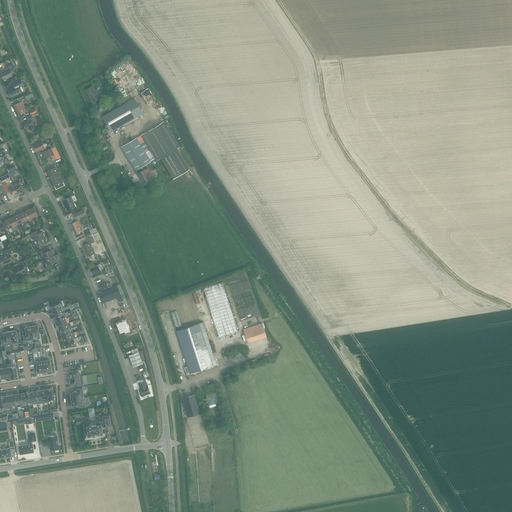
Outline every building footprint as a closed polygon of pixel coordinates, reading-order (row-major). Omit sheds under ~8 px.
[(0,72),(0,73),(3,80),(12,76),(10,72),(15,69),(13,63),(5,67),(6,70),(0,72)] [(135,66),(133,67),(131,63),(121,67),(124,74),(137,69),(135,66)] [(8,90),(11,97),(22,92),(20,87),(23,85),(20,80),(12,84),(14,87),(8,90)] [(86,90),(93,102),(100,98),(92,86),(86,90)] [(128,101),(101,117),(110,132),(137,117),(128,101)] [(22,102),(14,105),(14,106),(16,110),(24,107),(22,102)] [(24,107),(16,110),(18,115),(26,111),(28,110),(26,106),(24,107)] [(22,123),(25,129),(29,127),(30,131),(35,129),(32,123),(35,121),(32,115),(30,115),(27,117),(28,120),(22,123)] [(164,121),(120,146),(143,183),(153,176),(146,164),(154,159),(156,162),(162,159),(176,179),(190,170),(176,149),(180,147),(164,121)] [(32,145),(35,152),(44,148),(41,141),(43,140),(41,137),(34,140),(36,143),(32,145)] [(48,149),(43,152),(46,158),(51,156),(53,160),(60,157),(55,146),(48,149)] [(4,150),(0,152),(0,156),(3,162),(8,159),(10,162),(13,161),(9,154),(6,155),(4,150)] [(47,172),(49,176),(50,175),(54,186),(62,182),(55,168),(47,172)] [(16,183),(13,185),(18,194),(23,191),(21,186),(25,184),(21,177),(15,180),(16,183)] [(4,185),(2,186),(5,191),(7,190),(7,191),(10,190),(13,196),(18,194),(13,185),(8,187),(7,183),(4,185)] [(66,195),(67,198),(61,201),(63,205),(64,204),(66,207),(66,208),(66,210),(67,210),(68,211),(76,207),(71,197),(74,195),(72,191),(66,195)] [(34,207),(29,210),(33,217),(37,215),(34,207)] [(29,210),(24,212),(28,220),(31,218),(32,221),(34,220),(33,217),(29,210)] [(73,214),(76,220),(86,215),(83,210),(73,214)] [(24,212),(19,214),(24,225),(23,222),(28,220),(24,212)] [(19,214),(14,217),(18,224),(21,223),(22,226),(24,225),(19,214)] [(14,217),(9,219),(15,231),(13,227),(18,224),(14,217)] [(15,231),(9,219),(4,221),(8,229),(11,228),(12,232),(15,231)] [(79,227),(81,226),(78,220),(70,224),(75,234),(79,232),(81,231),(79,227)] [(35,238),(36,241),(44,237),(42,232),(36,234),(35,232),(29,234),(32,239),(35,238)] [(44,237),(36,241),(38,244),(34,245),(37,250),(43,247),(42,245),(47,242),(44,237)] [(90,244),(95,242),(93,237),(86,241),(87,243),(82,246),(87,257),(94,253),(90,244)] [(3,251),(5,255),(0,257),(0,261),(2,266),(13,260),(9,253),(11,252),(9,248),(3,251)] [(43,256),(45,259),(53,255),(50,250),(45,252),(44,249),(38,252),(41,258),(43,256)] [(53,255),(45,259),(46,262),(43,264),(46,270),(52,267),(51,264),(56,262),(53,255)] [(19,266),(13,269),(15,272),(16,276),(24,272),(26,272),(23,265),(24,264),(22,261),(18,263),(19,266)] [(91,268),(89,268),(91,275),(100,271),(98,265),(95,266),(94,265),(90,267),(91,268)] [(106,281),(99,284),(101,291),(108,288),(106,281)] [(207,287),(203,288),(205,296),(219,337),(238,331),(222,282),(207,287)] [(120,284),(98,293),(102,303),(117,297),(118,301),(122,299),(121,295),(124,293),(120,284)] [(59,303),(50,307),(52,312),(61,308),(59,303)] [(61,308),(52,312),(54,317),(63,313),(61,308)] [(170,313),(175,328),(181,325),(176,311),(170,313)] [(63,313),(54,317),(56,322),(65,318),(65,319),(66,318),(64,313),(63,313)] [(56,322),(55,322),(57,328),(58,327),(67,323),(65,319),(65,318),(56,322)] [(116,324),(119,333),(124,331),(125,333),(129,331),(125,320),(116,324)] [(266,320),(246,326),(250,341),(270,335),(266,320)] [(67,323),(58,327),(60,332),(69,328),(69,329),(71,328),(69,322),(67,323)] [(199,323),(176,331),(190,374),(213,366),(216,365),(212,353),(209,341),(202,322),(199,323)] [(38,325),(31,326),(33,337),(36,336),(37,339),(40,338),(39,336),(38,325)] [(26,334),(23,335),(24,341),(33,339),(33,337),(31,326),(26,327),(25,327),(26,334)] [(69,328),(60,332),(62,337),(71,333),(69,329),(69,328)] [(14,331),(10,331),(12,344),(18,343),(21,343),(21,341),(19,332),(16,333),(16,330),(14,331)] [(4,339),(1,340),(1,341),(2,346),(5,345),(12,344),(10,331),(5,332),(3,332),(4,339)] [(71,333),(62,337),(63,342),(73,338),(73,339),(75,338),(73,333),(71,333)] [(63,342),(65,348),(75,344),(73,339),(73,338),(63,342)] [(128,355),(133,367),(142,363),(138,351),(128,355)] [(49,360),(42,361),(44,372),(51,371),(49,360)] [(42,361),(36,362),(37,373),(44,372),(42,361)] [(75,370),(68,371),(69,378),(79,376),(78,370),(81,369),(80,366),(74,367),(75,370)] [(143,374),(148,374),(148,369),(138,370),(139,379),(144,379),(143,374)] [(79,376),(69,378),(70,384),(77,383),(77,386),(83,385),(83,382),(81,376),(79,376)] [(138,389),(141,396),(150,393),(147,386),(146,386),(144,381),(138,383),(140,388),(138,389)] [(77,392),(70,393),(70,394),(71,399),(81,398),(84,398),(82,388),(78,389),(76,389),(77,392)] [(216,405),(220,404),(216,392),(206,395),(207,400),(204,401),(206,408),(209,407),(209,405),(216,403),(216,405)] [(199,410),(194,394),(181,398),(187,417),(200,414),(199,410)] [(81,398),(71,399),(72,406),(79,405),(79,408),(85,407),(85,404),(84,398),(81,398)] [(87,427),(86,427),(88,436),(88,437),(93,436),(97,436),(97,435),(102,435),(103,435),(102,434),(101,428),(104,427),(104,428),(111,427),(109,416),(102,417),(103,421),(100,422),(100,425),(96,425),(91,426),(87,427)] [(30,444),(18,446),(20,454),(25,454),(34,452),(32,444),(31,442),(36,441),(35,432),(27,433),(29,442),(30,444)] [(48,438),(42,439),(43,446),(47,446),(47,445),(49,445),(50,449),(59,448),(57,435),(48,436),(48,438)] [(10,448),(0,449),(0,457),(3,457),(7,456),(11,456),(10,452),(14,451),(14,446),(9,447),(10,448)]
